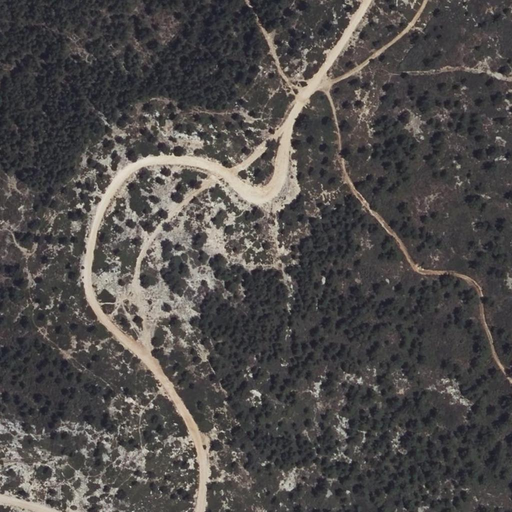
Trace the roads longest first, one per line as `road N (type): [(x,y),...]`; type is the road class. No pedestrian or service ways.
road 1 (track): [(198,511),(200,451),(183,414),(86,295),(100,205),(152,158),(194,160),(244,191),(272,194),(299,101),(367,0)]
road 2 (track): [(326,86),(346,179),(418,270),(476,286),(511,393)]
road 3 (track): [(313,79),(326,86),(384,50),(426,0)]
